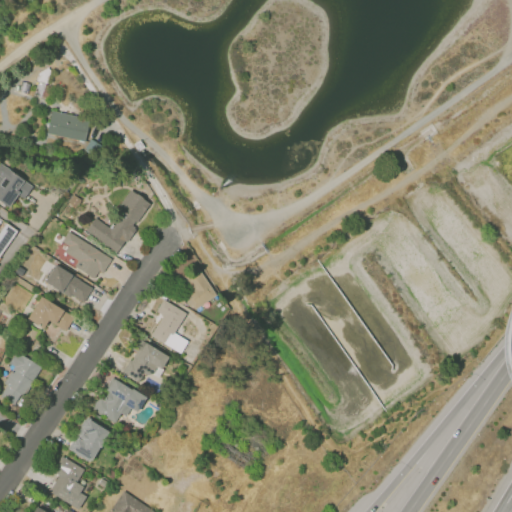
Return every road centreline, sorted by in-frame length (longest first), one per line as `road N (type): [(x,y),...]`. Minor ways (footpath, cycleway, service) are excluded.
road 1 (track): [(102,0),(61,26),(117,113),(237,229),(294,210),(511,58)]
road 2 (residential): [(167,242),(0,490)]
road 3 (motorway): [(511,342),(371,511)]
road 4 (motorway): [(511,363),(409,511)]
